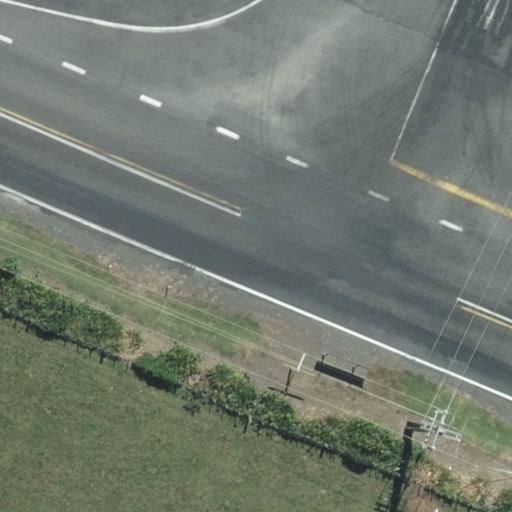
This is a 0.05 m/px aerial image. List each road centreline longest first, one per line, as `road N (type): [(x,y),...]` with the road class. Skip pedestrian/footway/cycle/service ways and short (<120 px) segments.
road 1 (primary): [(357,260),(0,109)]
road 2 (tertiary): [(466,0),(357,260)]
road 3 (primary): [(511,324),(357,260)]
